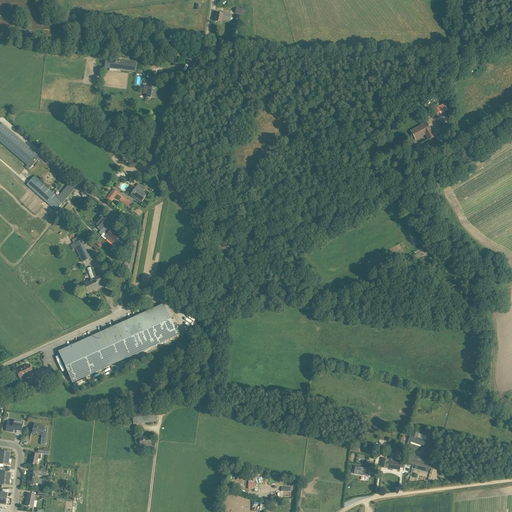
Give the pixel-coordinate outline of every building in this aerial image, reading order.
[(215,21),(221,23),(222,19),(230,20),(231,14),(224,13),(223,13),(223,14),(217,13),(215,21)] [(132,62),(131,62),(132,58),(119,57),(118,60),(106,59),(105,68),(135,72),(137,72),(137,65),(131,65),(132,62)] [(148,87),(147,97),(155,98),(156,88),(148,87)] [(426,122),(411,131),(416,140),(425,135),(428,140),(434,137),(426,122)] [(29,170),(40,157),(2,124),(0,126),(0,141),(27,166),(25,168),(29,170)] [(73,189),(69,185),(59,196),(58,195),(57,196),(0,145),(0,161),(56,211),(73,189)] [(147,195),(145,193),(142,192),(144,188),(137,184),(131,195),(142,202),(147,195)] [(118,192),(114,189),(106,199),(110,202),(118,192)] [(115,197),(129,208),(133,204),(118,192),(115,197)] [(64,209),(68,213),(74,207),(69,203),(64,209)] [(102,235),(108,227),(106,225),(109,221),(103,216),(94,225),(101,231),(99,233),(102,235)] [(113,244),(121,237),(112,229),(111,230),(108,227),(102,235),(101,236),(105,240),(107,238),(113,244)] [(91,253),(80,258),(82,262),(93,257),(91,253)] [(87,268),(91,279),(84,283),(88,292),(95,289),(96,290),(100,288),(97,284),(101,282),(98,276),(95,278),(91,267),(87,268)] [(163,304),(58,352),(72,383),(178,335),(163,304)] [(16,371),(19,378),(22,383),(26,381),(25,378),(28,377),(27,375),(33,372),(30,365),(16,371)] [(36,375),(40,382),(53,376),(50,368),(45,371),(45,372),(38,375),(38,374),(36,375)] [(133,424),(157,422),(156,410),(132,412),(133,424)] [(7,423),(6,431),(6,430),(12,431),(12,432),(16,432),(16,430),(21,431),(23,422),(14,420),(14,424),(7,423)] [(35,424),(32,433),(33,433),(33,432),(42,434),(41,445),(46,445),(47,429),(44,428),(45,426),(35,424)] [(423,451),(427,436),(414,431),(409,446),(423,451)] [(152,446),(151,442),(151,436),(139,437),(140,441),(140,446),(147,445),(147,446),(152,446)] [(30,464),(37,465),(38,459),(40,459),(41,455),(39,454),(32,453),(30,464)] [(380,467),(386,468),(400,470),(401,462),(382,459),(380,467)] [(429,470),(430,466),(408,460),(407,464),(408,465),(410,466),(411,465),(429,470)] [(357,466),(356,473),(370,475),(371,468),(357,466)] [(0,478),(10,479),(11,473),(0,471),(0,478)] [(28,485),(35,486),(36,483),(39,484),(40,478),(37,478),(38,474),(30,473),(28,485)] [(248,489),(258,490),(259,475),(259,474),(246,473),(245,476),(245,488),(249,488),(248,489)] [(25,506),(33,507),(35,496),(28,494),(25,506)]
